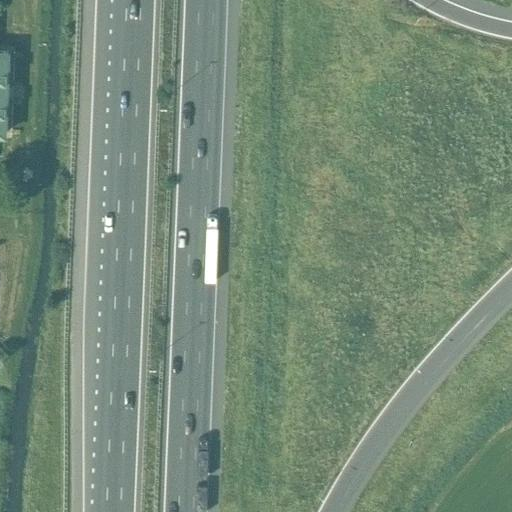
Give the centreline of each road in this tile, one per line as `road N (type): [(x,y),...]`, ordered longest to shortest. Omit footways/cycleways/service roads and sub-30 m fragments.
road 1 (motorway): [(182,511),(204,0)]
road 2 (motorway): [(132,0),(114,511)]
road 3 (motorway): [(326,511),(439,354),(511,281)]
